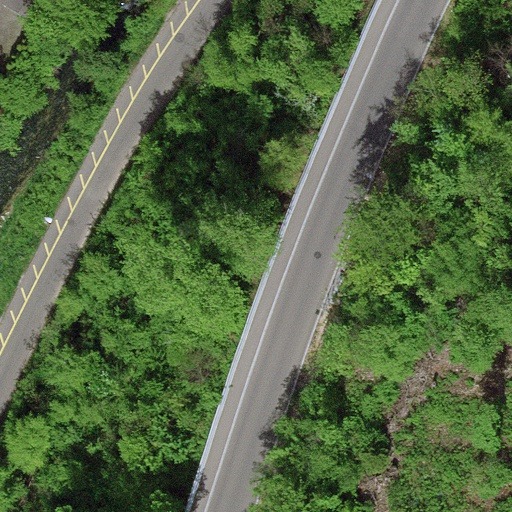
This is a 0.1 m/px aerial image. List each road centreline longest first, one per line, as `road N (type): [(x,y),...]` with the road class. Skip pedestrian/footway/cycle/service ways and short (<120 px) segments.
road 1 (residential): [(166,511),(191,432),(351,96),(411,0)]
road 2 (residential): [(214,0),(122,133),(0,381)]
